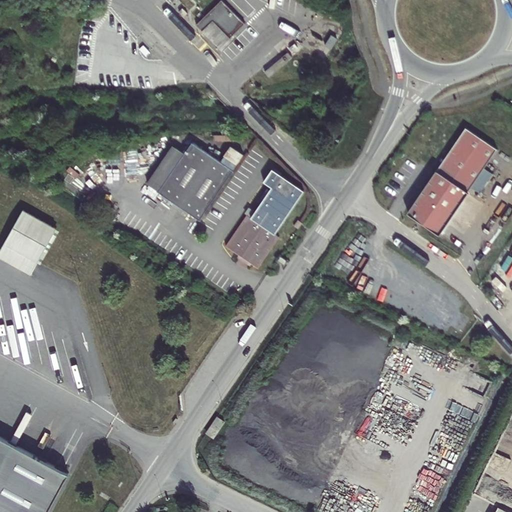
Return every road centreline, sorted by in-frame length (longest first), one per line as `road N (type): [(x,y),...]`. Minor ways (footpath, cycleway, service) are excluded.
road 1 (unclassified): [(346,197),(288,152),(137,0)]
road 2 (unclassified): [(511,345),(466,287),(346,197)]
road 3 (unclassified): [(276,300),(104,185)]
road 4 (unclassified): [(162,469),(276,300)]
road 5 (unclassified): [(276,300),(346,197)]
